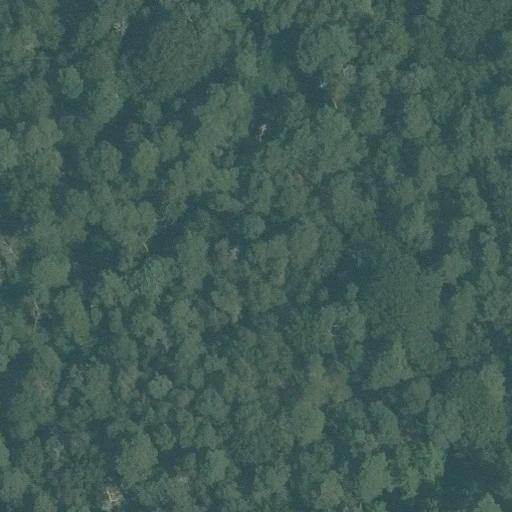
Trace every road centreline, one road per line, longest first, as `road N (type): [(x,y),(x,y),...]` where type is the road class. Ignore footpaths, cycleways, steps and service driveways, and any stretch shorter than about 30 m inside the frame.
road 1 (track): [(509,511),(288,186),(498,49),(511,6)]
road 2 (track): [(288,186),(117,245),(0,329)]
